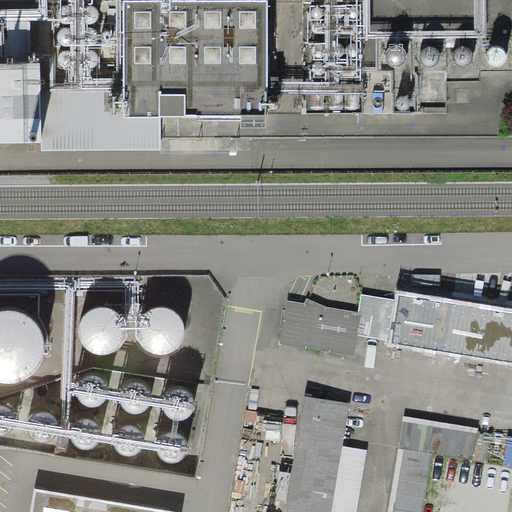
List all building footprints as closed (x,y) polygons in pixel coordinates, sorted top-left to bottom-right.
[(266,0),(122,0),(124,87),(40,89),(40,59),(29,59),(28,19),(0,19),(0,139),(41,139),(42,150),(161,150),(160,114),(267,113),(266,0)] [(511,306),(397,289),(390,338),(511,356),(511,306)] [(3,298),(0,299),(0,368),(4,370),(19,370),(32,364),(42,354),(47,341),(47,326),(41,313),(31,303),(18,298),(3,298)] [(140,322),(141,330),(145,336),(151,341),(158,344),(166,344),(173,342),(179,337),(183,331),(185,324),(185,316),(182,309),(178,304),(171,300),(164,298),(156,299),(150,302),(144,308),(143,310),(141,314),(140,322)] [(358,305),(284,298),(279,343),(353,351),(358,305)] [(78,323),(79,331),(83,337),(89,342),(96,345),(104,345),(111,343),(117,338),(121,332),(123,325),(123,322),(123,318),(120,311),(115,305),(109,301),(102,299),(94,300),(88,303),(82,309),(79,316),(78,323)] [(78,371),(75,375),(73,381),(74,384),(74,386),(76,391),(80,395),(84,397),(89,398),(94,397),(98,395),(101,392),(104,388),(105,383),(104,377),(102,372),(98,369),(93,366),(87,366),(82,368),(81,368),(78,371)] [(121,378),(118,382),(116,388),(117,393),(119,398),(123,402),(128,404),(132,405),(137,404),(141,402),(145,399),(147,395),(148,390),(148,384),(145,379),(141,376),(136,373),(131,373),(125,375),(121,378)] [(166,383),(163,387),(161,393),(162,398),(164,403),(168,407),(172,409),(177,410),(182,409),(186,407),(189,404),(192,400),(193,395),(192,389),(190,384),(186,381),(181,378),(175,378),(170,380),(166,383)] [(349,402),(299,394),(278,511),(329,511),(342,444),(349,402)] [(0,428),(0,429),(5,427),(8,423),(11,419),(12,414),(11,409),(9,404),(5,400),(0,398),(0,428)] [(32,412),(29,417),(28,422),(28,427),(30,432),(34,436),(39,438),(43,439),(48,438),(52,436),(56,433),(58,429),(59,424),(59,418),(56,413),(52,410),(47,408),(42,407),(36,409),(32,412)] [(492,425),(402,409),(396,444),(486,459),(492,425)] [(74,415),(71,420),(69,425),(70,430),(72,435),(76,439),(80,441),(85,442),(90,441),(94,439),(97,436),(100,432),(101,427),(100,421),(98,416),(94,413),(89,411),(83,410),(78,412),(74,415)] [(114,422),(111,427),(110,432),(111,437),(113,442),(117,446),(121,448),(126,449),(130,448),(135,446),(138,443),(140,439),(142,434),(141,428),(138,424),(134,420),(129,418),(124,417),(119,419),(114,422)] [(161,430),(158,434),(157,439),(158,445),(160,450),(164,454),(168,456),(173,456),(177,456),(182,454),(185,451),(188,447),(189,441),(188,436),(186,431),(182,427),(176,425),(171,425),(166,426),(161,430)] [(351,511),(363,448),(342,444),(329,511),(351,511)] [(179,511),(181,506),(30,483),(25,511),(179,511)]
